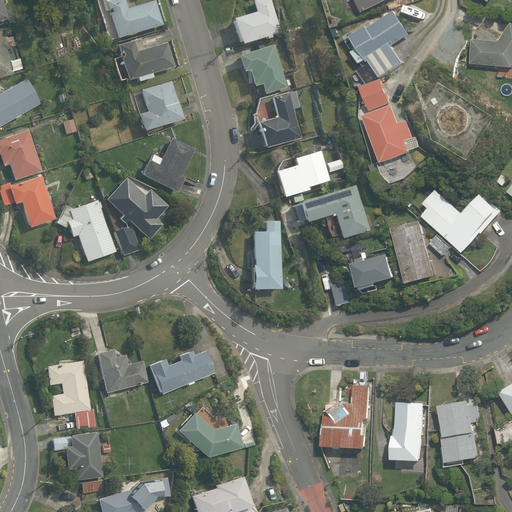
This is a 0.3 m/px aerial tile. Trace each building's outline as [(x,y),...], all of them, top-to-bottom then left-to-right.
[(2,0),(0,0),(0,22),(8,20),(2,0)] [(136,34),(163,26),(155,1),(128,9),(124,0),(103,0),(107,12),(109,11),(118,39),(129,36),(129,37),(136,35),(136,34)] [(253,12),(227,19),(235,45),(262,37),(263,40),(268,38),(267,36),(279,32),(269,0),(254,0),(250,1),(253,12)] [(355,0),(361,13),(388,0),(355,0)] [(428,12),(412,3),(406,14),(422,23),(428,12)] [(392,47),(409,34),(394,12),(368,29),(366,27),(349,37),(357,50),(352,53),(359,65),(365,61),(367,63),(368,62),(379,79),(403,63),(392,47)] [(511,23),(500,42),(473,40),(471,64),(511,68),(511,67),(511,23)] [(0,78),(13,74),(12,72),(22,69),(20,60),(9,62),(6,50),(9,49),(6,38),(4,39),(1,29),(0,29),(0,78)] [(118,46),(129,81),(138,79),(139,82),(153,78),(152,75),(174,68),(163,31),(131,40),(132,42),(118,46)] [(271,45),(233,56),(237,73),(244,71),(249,87),(258,85),(261,94),(284,88),(271,45)] [(103,61),(100,52),(92,54),(95,64),(103,61)] [(27,79),(0,94),(0,127),(40,104),(27,79)] [(370,112),(391,103),(381,80),(360,88),(370,112)] [(139,115),(145,132),(183,120),(171,82),(141,91),(148,112),(139,115)] [(272,118),(252,123),(259,149),(299,138),(291,110),(299,108),(294,91),(286,94),(286,92),(268,97),(273,116),(272,117),(272,118)] [(462,136),(467,132),(470,127),(471,122),(471,116),(469,111),(465,107),(460,104),(454,102),(448,103),(442,106),(438,110),(436,116),(435,122),(437,128),(441,133),(446,137),(452,138),(457,138),(462,136)] [(407,121),(399,124),(392,105),(362,116),(381,164),(410,152),(406,142),(414,139),(407,121)] [(67,135),(77,132),(73,120),(63,123),(67,135)] [(9,165),(15,182),(42,172),(28,131),(0,140),(0,156),(4,167),(9,165)] [(141,176),(177,194),(185,179),(182,177),(195,150),(172,139),(162,160),(153,155),(150,161),(149,161),(141,176)] [(317,151),(289,159),(291,166),(271,172),(279,198),(303,191),(302,188),(326,181),(317,151)] [(101,172),(99,166),(93,168),(95,174),(101,172)] [(93,178),(90,170),(83,172),(86,181),(93,178)] [(30,229),(56,220),(41,177),(17,185),(16,182),(0,187),(0,195),(4,206),(14,203),(15,205),(21,203),(30,229)] [(129,222),(149,240),(163,225),(156,220),(168,207),(150,190),(145,195),(127,178),(107,200),(123,216),(120,220),(126,225),(129,222)] [(353,186),(294,202),(300,223),(327,215),(328,217),(331,216),(337,239),(366,230),(353,186)] [(429,209),(422,217),(463,253),(481,233),(482,234),(502,211),(486,197),(484,198),(481,195),(463,214),(437,190),(424,204),(429,209)] [(116,253),(98,201),(73,210),(65,206),(55,223),(66,229),(68,225),(73,238),(78,236),(87,263),(116,253)] [(420,221),(391,229),(406,284),(436,277),(420,221)] [(277,289),(278,222),(262,222),(262,232),(249,232),(249,266),(248,266),(248,290),(277,289)] [(131,226),(115,232),(123,256),(140,250),(131,226)] [(452,247),(438,234),(430,244),(444,256),(452,247)] [(357,263),(352,264),(358,288),(360,288),(361,290),(376,286),(375,284),(395,279),(388,255),(365,261),(365,258),(356,260),(357,263)] [(352,303),(346,282),(333,286),(338,306),(352,303)] [(114,349),(97,353),(106,393),(149,383),(143,361),(129,365),(129,362),(127,363),(125,355),(116,357),(114,349)] [(165,359),(149,366),(152,375),(154,375),(162,395),(188,384),(188,385),(194,383),(193,382),(214,373),(205,351),(193,355),(191,351),(179,356),(181,361),(168,366),(165,359)] [(51,396),(54,416),(74,413),(76,430),(96,427),(93,410),(91,410),(84,361),(47,367),(49,385),(61,384),(63,394),(51,396)] [(343,388),(327,387),(322,447),(366,449),(367,436),(363,436),(364,419),(368,420),(370,386),(354,385),(352,404),(342,403),(343,388)] [(511,385),(500,393),(511,412),(511,385)] [(473,423),(481,422),(478,404),(470,405),(469,401),(439,406),(444,437),(442,437),(446,463),(479,458),(473,423)] [(421,461),(425,404),(397,402),(395,436),(393,436),(391,460),(421,461)] [(234,424),(214,430),(195,413),(178,431),(208,458),(242,447),(234,424)] [(75,469),(76,480),(103,477),(97,432),(70,435),(71,437),(53,439),(54,451),(66,449),(68,470),(75,469)] [(216,488),(191,496),(196,511),(256,511),(247,485),(245,486),(242,477),(214,485),(216,488)] [(131,490),(98,499),(101,511),(143,511),(144,510),(155,499),(170,496),(167,478),(139,482),(131,491),(131,490)] [(83,493),(105,491),(104,481),(82,483),(83,493)]
